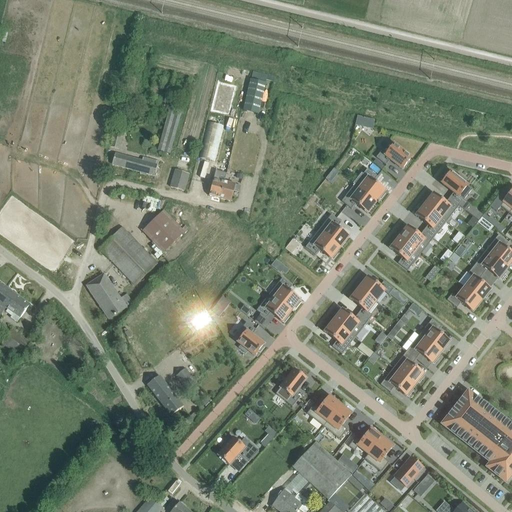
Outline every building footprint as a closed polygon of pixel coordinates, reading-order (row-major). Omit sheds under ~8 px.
[(244,113),(259,116),(267,85),(252,82),(244,113)] [(232,104),(242,107),(244,101),(234,98),(232,104)] [(158,151),(170,154),(182,114),(169,110),(158,151)] [(373,130),(375,120),(357,116),(355,126),(373,130)] [(125,129),(115,126),(110,147),(119,150),(125,129)] [(202,158),(213,161),(216,151),(215,151),(218,139),(209,137),(209,140),(203,139),(202,146),(210,148),(209,151),(204,150),(202,158)] [(389,141),(376,158),(386,166),(390,161),(402,170),(411,158),(389,141)] [(221,162),(217,161),(215,167),(223,169),(225,163),(226,163),(228,153),(223,151),(221,162)] [(158,162),(143,158),(143,161),(115,154),(112,165),(140,173),(140,174),(146,176),(146,174),(155,177),(158,162)] [(201,188),(205,173),(194,169),(189,185),(201,188)] [(361,173),(353,184),(354,186),(359,189),(376,203),(379,198),(381,200),(386,194),(384,192),(385,192),(373,182),(377,177),(367,169),(363,175),(361,173)] [(171,188),(184,192),(189,174),(176,170),(171,188)] [(214,179),(209,196),(221,199),(226,182),(227,175),(216,172),(214,179)] [(445,176),(441,182),(442,183),(442,184),(453,193),(449,198),(459,206),(465,211),(470,205),(463,201),(472,189),(464,183),(467,181),(460,175),(457,178),(451,173),(447,177),(445,176)] [(241,186),(226,182),(221,199),(231,202),(234,191),(239,193),(241,186)] [(354,186),(341,202),(351,210),(356,204),(367,214),(376,203),(359,189),(354,186)] [(502,192),(490,207),(496,212),(500,207),(509,214),(511,209),(511,191),(507,197),(502,192)] [(428,201),(425,206),(446,223),(459,206),(449,198),(445,204),(433,195),(432,196),(431,194),(426,200),(428,201)] [(420,209),(415,215),(417,216),(416,217),(428,226),(423,231),(433,239),(446,223),(425,206),(421,210),(420,209)] [(185,232),(164,210),(141,232),(163,254),(185,232)] [(331,215),(318,232),(340,249),(348,238),(337,228),(341,223),(331,215)] [(482,218),(478,223),(483,226),(486,221),(482,218)] [(402,234),(399,238),(420,255),(433,239),(423,231),(419,236),(407,227),(407,228),(405,227),(401,233),(402,234)] [(122,228),(100,250),(135,286),(157,265),(122,228)] [(318,232),(305,248),(315,256),(319,250),(331,260),(333,258),(334,259),(338,254),(337,253),(340,249),(318,232)] [(508,243),(499,235),(486,252),(507,269),(510,265),(511,266),(511,265),(511,254),(504,248),(508,243)] [(399,238),(390,249),(402,259),(398,264),(408,272),(420,255),(399,238)] [(294,251),(288,246),(285,249),(291,254),(294,251)] [(448,261),(453,254),(448,250),(443,257),(448,261)] [(507,269),(486,252),(473,268),(483,276),(487,270),(499,280),(499,279),(501,280),(506,274),(504,272),(507,269)] [(440,271),(435,267),(432,271),(436,275),(440,271)] [(479,281),(483,276),(473,268),(468,274),(473,278),(465,288),(482,301),(484,298),(486,299),(491,292),(490,291),(490,290),(479,281)] [(126,308),(104,275),(87,286),(91,292),(93,290),(106,310),(103,312),(109,320),(126,308)] [(282,278),(269,295),(291,312),(294,308),(296,309),(301,303),(299,302),(300,301),(288,292),(292,286),(282,278)] [(362,285),(359,289),(376,302),(384,292),(389,296),(389,295),(393,290),(384,282),(379,287),(368,278),(367,279),(365,278),(361,284),(362,285)] [(0,317),(6,309),(20,320),(30,305),(17,295),(0,283),(0,317)] [(482,301),(465,288),(456,299),(452,295),(447,301),(457,309),(461,303),(473,312),(482,301)] [(359,289),(350,300),(362,309),(358,315),(368,322),(372,316),(368,313),(376,302),(359,289)] [(393,290),(389,295),(394,299),(398,293),(393,290)] [(269,295),(257,311),(266,319),(271,314),(282,323),(283,322),(285,323),(289,317),(288,316),(291,312),(269,295)] [(230,303),(222,297),(219,301),(227,307),(230,303)] [(205,311),(190,321),(197,331),(212,321),(205,311)] [(342,311),(333,322),(355,339),(368,322),(358,315),(354,320),(342,311)] [(404,315),(400,321),(406,325),(410,320),(404,315)] [(432,320),(419,336),(441,353),(449,342),(438,333),(442,328),(432,320)] [(328,325),(324,331),(325,332),(324,333),(336,342),(332,347),(342,355),(355,339),(333,322),(330,326),(328,325)] [(234,339),(233,340),(241,346),(239,348),(246,354),(248,351),(255,357),(258,352),(260,353),(265,347),(263,346),(264,345),(252,336),(256,331),(246,323),(234,339)] [(12,330),(1,345),(18,356),(28,342),(12,330)] [(392,331),(387,338),(392,341),(397,335),(392,331)] [(441,353),(419,336),(406,353),(416,360),(420,355),(432,364),(433,364),(434,365),(439,358),(438,357),(441,353)] [(369,359),(374,354),(368,349),(364,355),(369,359)] [(412,366),(416,360),(406,353),(393,369),(415,386),(418,382),(419,384),(425,377),(423,376),(424,375),(412,366)] [(196,382),(194,379),(185,369),(175,377),(184,388),(187,391),(196,382)] [(415,386),(393,369),(380,385),(390,393),(394,388),(406,397),(407,396),(408,397),(414,391),(412,390),(415,386)] [(294,371),(276,394),(293,408),(300,398),(295,394),(306,380),(305,379),(306,378),(300,373),(299,375),(294,371)] [(170,389),(160,376),(147,386),(171,417),(184,407),(170,389)] [(511,424),(468,390),(440,425),(488,464),(485,468),(487,470),(506,485),(511,477),(511,424)] [(315,404),(307,414),(323,427),(340,406),(329,397),(320,409),(315,404)] [(340,406),(323,427),(339,440),(347,430),(342,426),(351,414),(350,414),(352,412),(345,407),(344,409),(340,406)] [(356,437),(348,447),(354,452),(358,447),(368,455),(382,438),(378,435),(379,434),(373,429),(372,430),(371,430),(362,441),(356,437)] [(272,430),(260,443),(265,448),(277,435),(272,430)] [(368,455),(364,459),(381,473),(389,463),(384,459),(393,447),(392,446),(393,445),(387,440),(385,441),(382,438),(368,455)] [(224,449),(218,456),(229,465),(238,455),(248,463),(259,451),(244,439),(239,444),(233,439),(230,442),(227,440),(221,447),(224,449)] [(316,443),(292,468),(308,483),(312,486),(328,501),(350,478),(351,476),(316,443)] [(423,468),(411,458),(394,477),(406,488),(423,468)] [(353,463),(347,470),(352,474),(358,467),(353,463)] [(420,484),(414,491),(421,498),(427,490),(420,484)] [(307,511),(312,505),(302,497),(298,494),(295,499),(284,491),(273,506),(280,511),(282,509),(285,511),(284,511),(297,511),(299,510),(301,511),(307,511)] [(330,503),(321,511),(338,511),(339,511),(344,511),(347,510),(342,505),(343,505),(345,503),(336,495),(334,497),(329,502),(330,503)] [(349,511),(382,511),(365,496),(349,511)] [(138,511),(159,511),(162,509),(150,498),(138,511)] [(387,511),(392,506),(384,499),(380,504),(387,511)] [(173,511),(172,511),(189,511),(185,508),(186,507),(181,503),(180,505),(179,504),(173,511)] [(471,511),(462,504),(454,511),(453,511),(444,503),(436,511),(471,511)]
